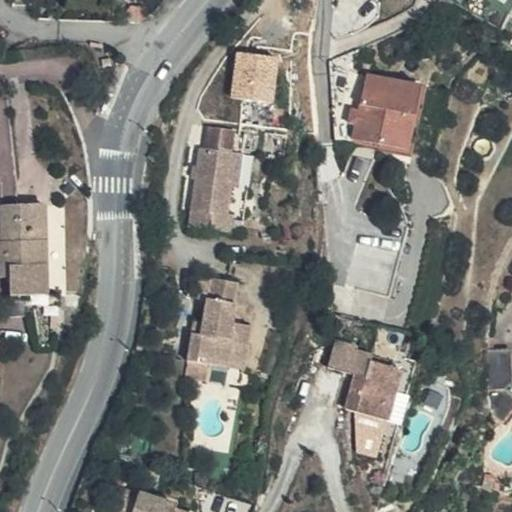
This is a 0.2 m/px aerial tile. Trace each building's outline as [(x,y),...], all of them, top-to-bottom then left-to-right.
[(104,16),(105,0),(36,0),(34,16),(59,19),(60,13),(104,16)] [(239,53),(234,97),(273,103),(279,58),(239,53)] [(355,112),(348,152),(352,153),(349,171),(344,170),(341,185),(385,192),(396,143),(409,127),(410,121),(355,112)] [(237,129),(212,126),(210,142),(235,145),(237,129)] [(395,194),(409,127),(396,143),(385,192),(395,194)] [(232,208),(237,179),(240,145),(235,145),(210,142),(205,141),(193,222),(234,228),(237,209),(232,208)] [(248,146),(240,145),(237,179),(244,180),(248,146)] [(336,168),(344,170),(349,171),(352,153),(348,152),(339,151),(336,168)] [(48,202),(5,203),(7,238),(4,241),(5,277),(16,277),(17,296),(51,295),(48,202)] [(233,342),(246,344),(249,327),(234,324),(239,297),(234,295),(237,281),(215,278),(211,296),(208,295),(202,330),(191,327),(185,357),(199,360),(228,365),(233,342)] [(233,342),(228,365),(241,368),(246,344),(233,342)] [(511,348),(488,350),(491,389),(511,387),(511,388),(511,348)] [(228,365),(199,360),(196,379),(223,384),(228,365)] [(348,381),(349,376),(328,369),(319,397),(340,404),(348,381)] [(362,384),(348,381),(340,404),(345,406),(354,408),(359,391),(362,384)] [(511,421),(511,419),(511,388),(511,387),(491,389),(501,414),(511,421)] [(394,402),(359,391),(354,408),(345,406),(335,438),(369,448),(373,436),(382,438),(394,402)] [(378,451),(382,438),(373,436),(369,448),(378,451)] [(189,502),(194,483),(167,476),(162,494),(189,502)]
